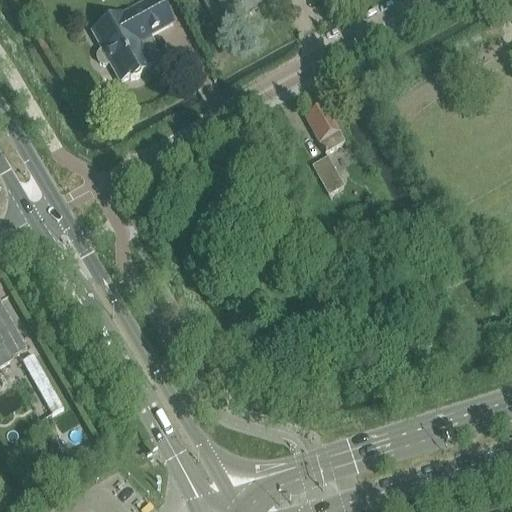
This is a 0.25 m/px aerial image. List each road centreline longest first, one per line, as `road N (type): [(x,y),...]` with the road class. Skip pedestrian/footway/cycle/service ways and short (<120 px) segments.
road 1 (unclassified): [(116,174),(426,0)]
road 2 (secondary): [(237,507),(59,205)]
road 3 (secondary): [(33,220),(88,295),(217,511)]
road 4 (tertiary): [(511,406),(268,482),(237,507)]
road 5 (tertiary): [(318,510),(511,444)]
